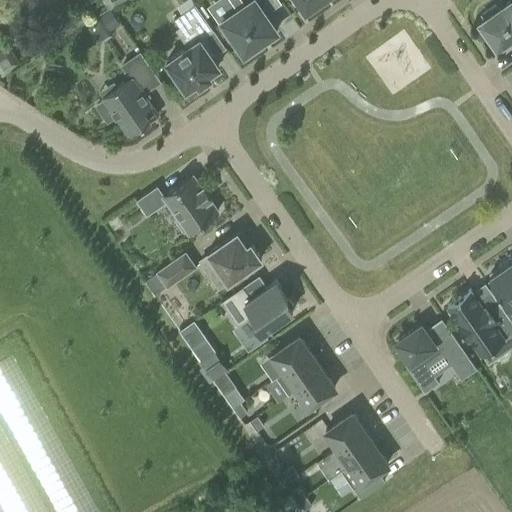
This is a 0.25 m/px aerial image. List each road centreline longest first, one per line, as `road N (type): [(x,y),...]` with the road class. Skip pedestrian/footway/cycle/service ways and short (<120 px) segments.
road 1 (residential): [(210,118),(337,308),(358,322)]
road 2 (residential): [(210,118),(153,154),(102,164),(0,113)]
road 3 (residential): [(408,0),(374,12),(210,118)]
road 4 (residential): [(358,322),(511,218)]
road 5 (residential): [(511,130),(423,0)]
road 6 (residential): [(358,322),(433,454)]
